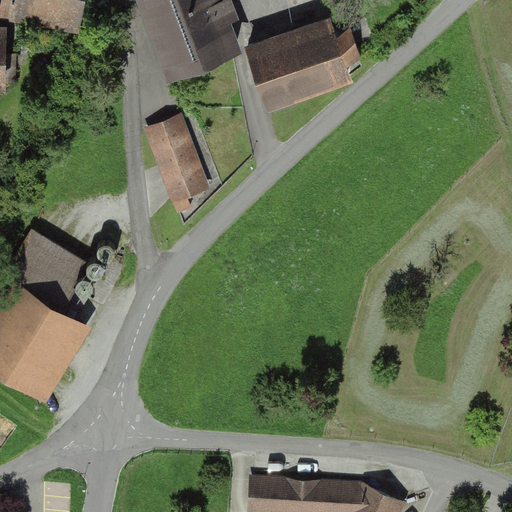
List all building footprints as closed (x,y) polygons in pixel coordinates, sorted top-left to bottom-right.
[(79,0),(1,0),(0,13),(76,24),(79,0)] [(218,0),(136,0),(168,74),(237,45),(218,0)] [(325,22),(246,47),(265,108),(344,83),(325,22)] [(211,184),(181,113),(143,129),(174,200),(211,184)] [(0,285),(0,378),(43,403),(89,327),(5,277),(0,285)] [(341,511),(342,477),(245,473),(243,511),(341,511)] [(346,511),(402,511),(407,503),(359,483),(346,511)]
